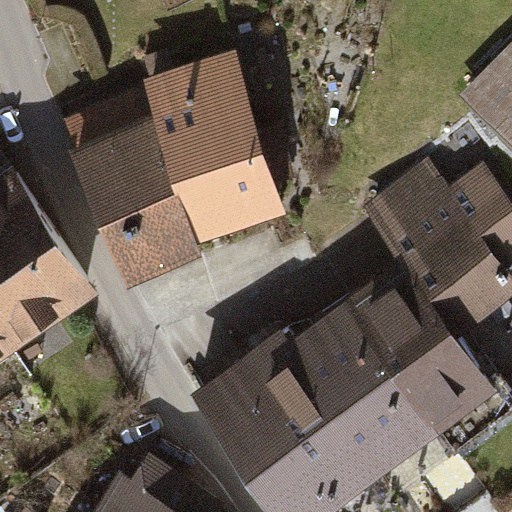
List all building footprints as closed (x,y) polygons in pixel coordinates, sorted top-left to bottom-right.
[(511,41),(461,92),(511,142),(511,41)] [(256,133),(226,42),(134,73),(139,89),(188,236),(280,206),(272,183),(290,177),(274,128),(256,133)] [(139,89),(76,110),(130,271),(193,251),(188,236),(139,89)] [(455,445),(511,404),(511,379),(501,364),(491,371),(451,316),(510,275),(497,258),(511,247),(511,204),(483,164),(447,190),(427,162),(371,203),(408,254),(349,296),(434,415),(455,445)] [(7,167),(0,171),(0,340),(85,284),(7,167)] [(349,296),(290,338),(375,458),(434,415),(349,296)] [(375,458),(290,338),(284,329),(202,387),(290,511),(292,511),(340,479),(331,466),(351,452),(362,467),(375,458)] [(211,511),(221,497),(151,447),(129,482),(116,474),(92,511),(211,511)]
